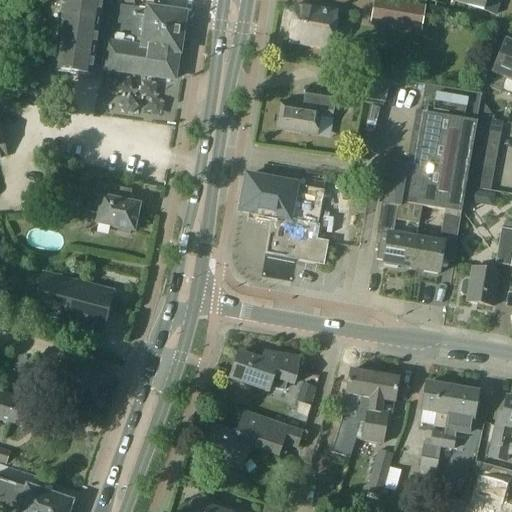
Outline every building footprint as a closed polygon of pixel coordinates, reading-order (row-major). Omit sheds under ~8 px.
[(63,0),(53,71),(90,76),(91,66),(102,68),(101,70),(105,70),(174,80),(178,54),(182,30),(186,28),(187,21),(184,18),(184,15),(147,10),(139,9),(138,18),(131,18),(99,13),(100,0),(63,0)] [(421,32),(425,6),(385,0),(373,0),(370,24),(421,32)] [(458,0),(457,3),(493,15),(493,14),(490,13),(493,0),(458,0)] [(335,15),(296,9),(290,44),(329,50),(335,15)] [(34,19),(27,66),(39,68),(46,21),(34,19)] [(511,44),(511,45),(498,77),(497,76),(491,90),(500,94),(505,80),(511,83),(511,44)] [(323,57),(321,69),(335,71),(337,60),(323,57)] [(387,81),(359,75),(355,98),(383,104),(387,81)] [(461,215),(476,125),(481,95),(426,85),(420,115),(415,114),(404,178),(388,175),(382,206),(378,230),(393,232),(397,210),(399,210),(400,205),(461,215)] [(276,130),(298,134),(300,136),(307,137),(310,135),(316,136),(319,116),(330,118),(334,97),(306,92),(304,106),(281,102),(276,130)] [(479,120),(477,132),(500,136),(502,124),(479,120)] [(498,148),(500,136),(477,132),(475,144),(498,148)] [(496,159),(498,148),(475,144),(473,155),(496,159)] [(494,171),(496,159),(473,155),(471,167),(494,171)] [(492,182),(494,171),(471,167),(469,178),(492,182)] [(282,183),(247,177),(246,177),(239,213),(273,219),(266,254),(322,265),(326,244),(315,242),(317,227),(289,222),(296,187),(281,184),(282,183)] [(469,190),(483,192),(490,193),(492,182),(469,178),(467,190),(469,190)] [(93,203),(90,213),(98,215),(96,225),(118,229),(117,233),(129,235),(130,232),(133,233),(139,206),(119,202),(122,189),(96,184),(92,203),(93,203)] [(470,192),(468,204),(474,205),(480,201),(481,194),(470,192)] [(460,219),(444,216),(440,241),(456,243),(460,219)] [(511,268),(511,260),(511,231),(501,230),(495,265),(511,268)] [(383,267),(411,272),(416,240),(388,236),(380,235),(376,261),(384,262),(383,267)] [(443,245),(416,240),(411,272),(439,277),(443,245)] [(462,297),(467,298),(466,303),(493,308),(498,274),(471,270),(469,281),(465,281),(462,283),(460,294),(462,297)] [(94,300),(96,291),(53,279),(45,308),(65,313),(62,323),(101,333),(108,304),(94,300)] [(278,357),(276,362),(264,358),(262,363),(239,355),(230,381),(267,393),(268,389),(283,392),(285,385),(293,386),(296,375),(299,361),(278,357)] [(62,369),(55,395),(100,409),(107,382),(86,376),(87,373),(73,369),(73,372),(62,369)] [(347,439),(358,441),(361,424),(366,424),(374,376),(350,372),(346,396),(361,399),(357,422),(350,421),(347,439)] [(398,380),(374,376),(366,424),(363,442),(381,445),(386,416),(380,415),(383,403),(394,405),(398,380)] [(295,402),(309,406),(314,389),(301,384),(295,402)] [(444,429),(446,416),(451,390),(426,385),(421,412),(436,414),(434,428),(444,429)] [(446,416),(444,429),(444,431),(454,433),(454,431),(468,434),(470,420),(472,421),(477,394),(451,390),(446,416)] [(0,398),(0,422),(24,429),(31,408),(15,403),(16,399),(3,395),(2,399),(0,398)] [(511,457),(511,400),(505,399),(500,427),(496,426),(489,459),(505,462),(506,456),(511,457)] [(249,448),(270,455),(273,456),(275,455),(281,458),(285,456),(288,447),(296,450),(302,435),(245,415),(237,435),(214,427),(203,459),(240,472),(249,448)] [(437,473),(441,449),(443,435),(432,433),(430,447),(424,446),(422,455),(423,456),(421,470),(437,473)] [(455,437),(443,435),(441,449),(452,451),(455,437)] [(10,452),(0,449),(0,463),(6,465),(10,452)] [(377,451),(366,494),(381,498),(392,455),(377,451)] [(0,511),(2,511),(67,511),(70,505),(27,489),(26,491),(16,487),(0,481),(0,511)] [(315,488),(312,501),(333,506),(336,493),(315,488)] [(442,498),(437,511),(461,511),(464,504),(442,498)] [(355,503),(353,510),(359,511),(376,511),(377,509),(355,503)]
